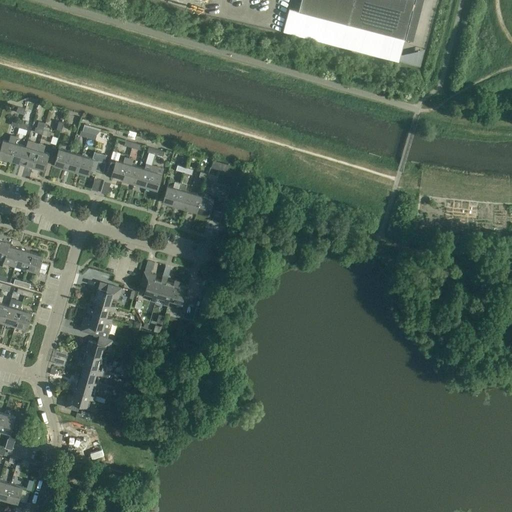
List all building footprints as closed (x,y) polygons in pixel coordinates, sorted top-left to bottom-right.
[(301,0),(299,10),(347,23),(406,38),(415,0),(301,0)] [(317,34),(318,28),(337,33),(339,27),(296,16),(293,28),(317,34)] [(408,40),(404,56),(429,63),(433,46),(408,40)] [(51,129),(55,118),(48,116),(45,126),(51,129)] [(69,116),(66,125),(72,127),(75,118),(69,116)] [(34,132),(42,134),(44,127),(43,129),(42,128),(44,123),(38,121),(37,127),(36,127),(34,132)] [(79,135),(87,138),(88,133),(89,131),(87,131),(87,130),(88,128),(89,129),(90,126),(83,124),(81,131),(79,135)] [(95,140),(96,135),(101,129),(90,126),(89,129),(88,128),(87,131),(89,131),(88,133),(87,138),(95,140)] [(51,132),(48,131),(49,128),(44,127),(42,134),(50,137),(51,132)] [(0,156),(9,160),(14,143),(16,136),(10,135),(8,141),(3,140),(0,148),(0,156)] [(26,146),(21,163),(32,166),(39,144),(28,141),(26,146)] [(9,160),(21,163),(26,146),(14,143),(9,160)] [(49,153),(43,152),(45,146),(39,144),(32,166),(44,170),(49,153)] [(54,165),(65,168),(70,152),(59,148),(54,165)] [(65,168),(77,172),(82,155),(70,152),(65,168)] [(94,159),(94,158),(82,155),(77,172),(89,175),(91,169),(102,172),(105,162),(94,159)] [(106,175),(111,176),(122,180),(129,158),(124,157),(123,162),(111,159),(106,175)] [(133,159),(129,158),(122,180),(134,183),(139,167),(131,165),(133,159)] [(144,169),(139,167),(134,183),(146,187),(152,165),(146,163),(144,169)] [(157,190),(162,174),(164,168),(152,165),(146,187),(157,190)] [(209,170),(208,174),(207,179),(214,181),(216,176),(214,176),(215,172),(209,170)] [(174,205),(186,209),(190,192),(185,190),(186,185),(180,184),(179,189),(174,205)] [(163,202),(174,205),(179,189),(167,185),(163,202)] [(186,209),(197,212),(203,192),(198,190),(197,194),(190,192),(186,209)] [(209,193),(203,192),(197,212),(209,215),(214,199),(207,197),(209,193)] [(0,257),(4,259),(8,245),(9,243),(0,239),(0,257)] [(3,262),(15,265),(20,249),(8,245),(4,259),(3,262)] [(20,271),(21,267),(27,269),(31,252),(20,249),(15,265),(14,269),(20,271)] [(48,264),(41,262),(43,256),(31,252),(27,269),(43,273),(46,272),(48,264)] [(155,302),(157,297),(156,297),(161,280),(155,279),(156,275),(144,272),(140,284),(146,286),(144,293),(152,295),(150,300),(155,302)] [(23,281),(38,284),(39,278),(24,275),(23,281)] [(168,306),(169,300),(174,284),(173,284),(166,282),(167,278),(162,277),(161,280),(156,297),(157,297),(164,299),(163,304),(168,306)] [(188,305),(189,298),(183,296),(186,288),(178,286),(180,282),(174,280),(173,284),(174,284),(169,300),(177,302),(175,308),(185,311),(183,317),(190,319),(194,306),(188,305)] [(90,299),(94,301),(94,300),(110,305),(110,304),(112,297),(118,299),(121,288),(108,284),(106,290),(98,288),(96,295),(92,294),(90,299)] [(87,312),(90,313),(91,313),(106,317),(107,317),(109,309),(114,311),(116,306),(110,304),(110,305),(94,300),(94,301),(92,307),(89,306),(87,312)] [(0,320),(4,322),(8,306),(0,303),(0,320)] [(4,322),(15,325),(20,309),(8,306),(4,322)] [(32,313),(20,309),(15,325),(27,329),(32,313)] [(106,338),(111,323),(112,318),(107,317),(106,317),(91,313),(90,313),(89,319),(85,318),(82,330),(94,333),(93,336),(99,337),(99,336),(106,338)] [(81,351),(85,353),(85,352),(101,357),(103,349),(109,351),(112,340),(106,338),(99,336),(99,337),(97,342),(89,340),(87,347),(83,346),(81,351)] [(109,359),(107,358),(101,357),(85,352),(85,353),(83,359),(79,358),(78,364),(81,365),(98,369),(103,370),(106,363),(108,364),(111,365),(113,360),(109,359)] [(110,373),(103,371),(103,370),(98,369),(81,365),(79,372),(76,371),(74,376),(78,377),(94,382),(94,381),(96,374),(102,376),(102,375),(106,377),(108,377),(110,373)] [(104,385),(99,384),(99,383),(94,381),(94,382),(78,377),(76,384),(72,383),(70,389),(74,390),(90,394),(93,386),(98,388),(103,389),(104,385)] [(96,395),(90,394),(74,390),(72,395),(69,394),(65,407),(78,411),(79,405),(86,407),(89,399),(94,400),(96,395)] [(108,401),(114,399),(112,393),(105,395),(108,401)] [(15,417),(4,413),(0,424),(0,429),(10,433),(15,417)] [(0,497),(6,499),(11,483),(0,479),(0,497)] [(23,486),(11,483),(6,499),(18,503),(23,486)]
